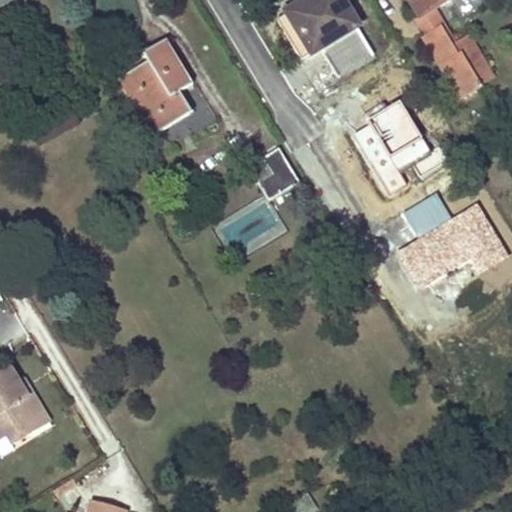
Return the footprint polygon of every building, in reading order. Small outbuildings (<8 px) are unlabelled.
[(291,40),(296,49),(302,57),(321,46),(339,75),(372,56),(339,0),(307,0),(309,2),(290,13),(303,34),(291,40)] [(468,0),(408,0),(420,18),(433,10),(449,0),(466,0),(467,1),(468,0)] [(433,10),(420,18),(417,21),(426,38),(441,29),(444,28),(433,10)] [(303,34),(290,13),(279,19),(291,40),(303,34)] [(491,77),(473,46),(459,54),(454,45),(451,47),(441,29),(426,38),(424,39),(460,99),(479,88),(478,85),(491,77)] [(459,54),(473,46),(468,37),(454,45),(459,54)] [(189,85),(162,41),(157,44),(170,66),(183,88),(189,85)] [(183,88),(170,66),(157,44),(139,55),(149,71),(138,77),(134,70),(117,80),(151,135),(187,113),(175,93),(183,88)] [(432,153),(400,100),(367,119),(372,127),(354,137),(388,194),(404,185),(398,174),(432,153)] [(256,182),(262,191),(268,201),(297,183),(277,150),(260,160),(268,174),(256,182)] [(268,174),(260,160),(247,168),(256,182),(268,174)] [(451,219),(436,193),(404,212),(420,240),(396,255),(418,292),(470,262),(478,275),(508,258),(476,204),(451,219)] [(0,372),(0,427),(3,434),(9,443),(47,420),(29,391),(24,394),(16,380),(8,368),(0,372)] [(24,394),(29,391),(21,377),(16,380),(24,394)] [(70,479),(49,492),(53,498),(74,485),(70,479)] [(295,511),(315,511),(317,511),(308,494),(291,504),(295,511)] [(122,511),(89,502),(86,511),(122,511)]
